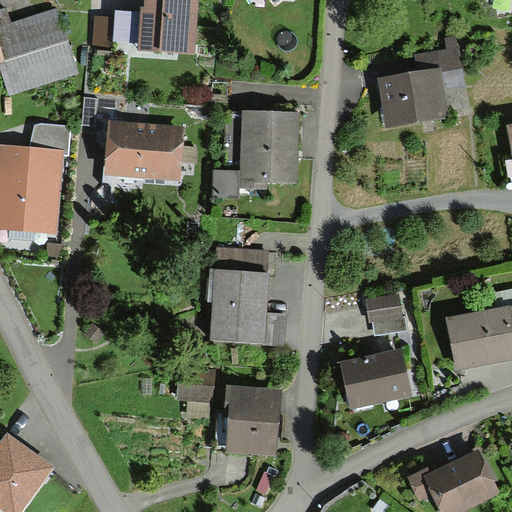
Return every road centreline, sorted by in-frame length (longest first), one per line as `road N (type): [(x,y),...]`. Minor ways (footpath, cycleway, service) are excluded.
road 1 (residential): [(335,0),(303,485)]
road 2 (residential): [(0,302),(113,511)]
road 3 (residential): [(511,395),(417,429),(303,485)]
